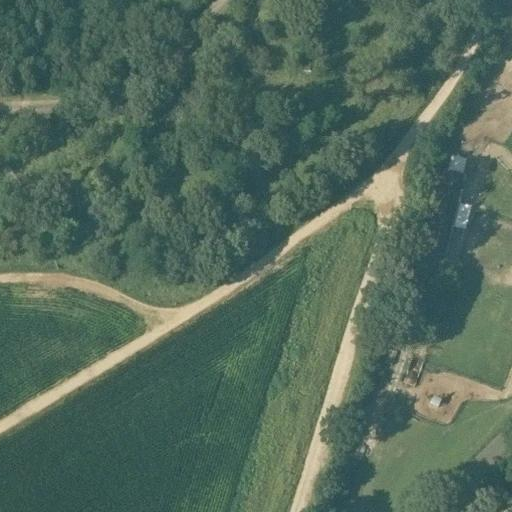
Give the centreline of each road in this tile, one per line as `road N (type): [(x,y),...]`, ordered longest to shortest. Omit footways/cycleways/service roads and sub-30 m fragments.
road 1 (track): [(0,429),(169,329),(381,172)]
road 2 (track): [(300,511),(390,214),(392,194),(381,172)]
road 3 (unclassified): [(223,0),(171,56),(115,93),(0,108)]
road 4 (track): [(381,172),(457,76),(491,0)]
road 5 (track): [(0,279),(94,285),(169,329)]
